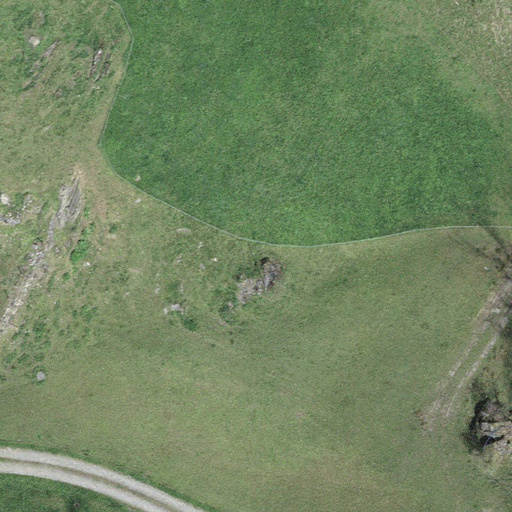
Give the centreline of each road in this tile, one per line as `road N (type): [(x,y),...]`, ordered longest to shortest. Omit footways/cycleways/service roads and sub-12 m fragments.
road 1 (track): [(478,511),(442,476),(432,397),(511,286)]
road 2 (track): [(0,460),(32,459),(155,511)]
